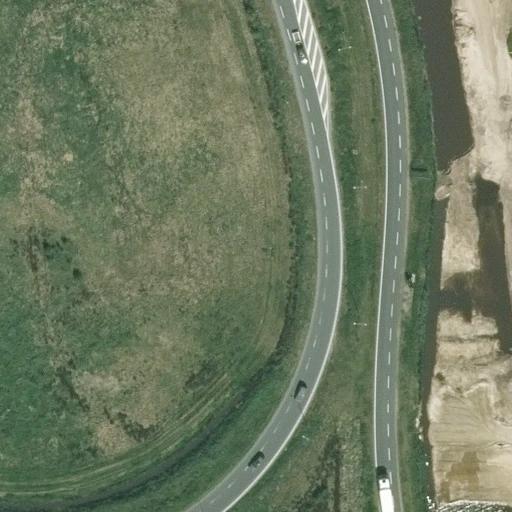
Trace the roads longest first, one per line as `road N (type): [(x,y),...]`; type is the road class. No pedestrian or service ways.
road 1 (primary): [(284,0),(330,197),(332,280),(298,402),(247,476),(205,511)]
road 2 (primary): [(389,511),(383,450),(392,121),(375,0)]
